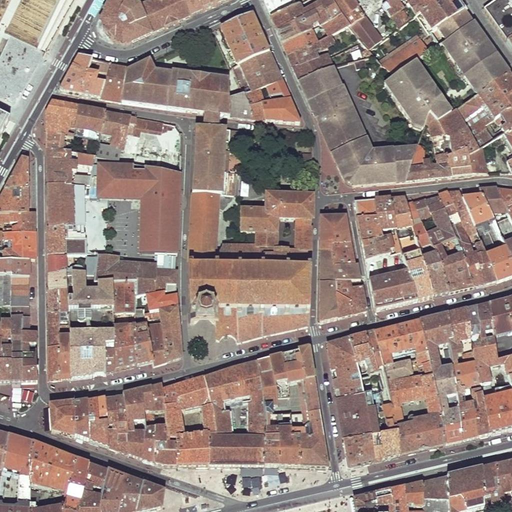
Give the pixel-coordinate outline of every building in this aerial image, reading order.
[(150,0),(151,2),(140,7),(125,0),(109,0),(102,13),(102,24),(104,32),(110,41),(114,43),(119,45),(126,46),(132,45),(139,41),(221,5),(226,3),(229,0),(150,0)] [(261,0),(265,7),(270,19),(298,7),(294,0),(261,0)] [(347,26),(366,18),(375,12),(371,6),(361,12),(352,0),(334,0),(331,3),(334,8),(342,19),(347,26)] [(393,0),(384,6),(392,18),(401,11),(405,9),(398,0),(393,0)] [(416,0),(410,4),(407,6),(416,18),(440,0),(416,0)] [(440,0),(416,18),(428,36),(437,30),(463,12),(457,2),(455,0),(440,0)] [(511,0),(500,0),(484,11),(506,42),(511,51),(511,0)] [(298,7),(270,19),(273,26),(277,32),(334,8),(331,3),(330,2),(302,14),(298,7)] [(334,8),(277,32),(279,39),(282,45),(311,33),(309,28),(318,24),(320,29),(326,26),(342,19),(334,8)] [(392,18),(400,30),(409,22),(401,11),(392,18)] [(463,12),(437,30),(445,44),(472,24),(468,18),(463,12)] [(240,67),(269,55),(254,21),(251,16),(226,28),(222,30),(238,68),(240,67)] [(346,27),(369,53),(384,42),(366,18),(347,26),(346,27)] [(326,26),(330,35),(346,27),(347,26),(342,19),(326,26)] [(479,98),(509,77),(500,64),(482,37),(472,24),(445,44),(441,47),(479,98)] [(311,33),(282,45),(284,50),(286,54),(314,41),(311,33)] [(330,37),(288,57),(290,63),(293,70),(317,59),(314,53),(333,42),(330,37)] [(380,64),(382,66),(420,42),(417,38),(380,64)] [(382,66),(394,77),(414,64),(429,55),(420,42),(382,66)] [(271,60),(269,55),(240,67),(251,96),(281,84),(271,60)] [(74,65),(59,90),(61,94),(67,95),(100,101),(111,67),(78,57),(74,65)] [(328,58),(295,73),(297,79),(299,83),(332,70),(333,69),(328,58)] [(363,59),(354,62),(357,69),(365,67),(363,59)] [(149,63),(145,65),(150,77),(146,109),(194,115),(204,116),(220,118),(229,119),(228,102),(229,82),(200,78),(171,74),(171,75),(155,73),(149,63)] [(394,77),(383,84),(412,127),(423,131),(424,129),(426,121),(431,120),(437,125),(451,116),(414,64),(394,77)] [(128,72),(120,104),(133,107),(146,109),(150,77),(145,65),(130,74),(128,72)] [(111,67),(100,101),(110,103),(120,104),(128,72),(111,67)] [(332,70),(299,83),(321,133),(343,181),(347,190),(349,190),(352,190),(406,184),(416,149),(371,154),(342,88),(340,88),(332,70)] [(499,119),(511,109),(511,80),(509,77),(479,98),(494,122),(499,119)] [(15,102),(23,88),(12,82),(4,95),(15,102)] [(272,104),(290,102),(286,93),(281,84),(251,96),(243,99),(248,111),(264,106),(260,96),(267,93),(272,104)] [(494,122),(479,98),(451,116),(437,125),(441,142),(444,144),(467,130),(481,151),(503,137),(500,132),(495,135),(489,125),(494,122)] [(243,99),(228,102),(229,119),(235,120),(252,122),(248,111),(243,99)] [(248,111),(252,122),(271,124),(298,127),(300,125),(292,107),(290,102),(272,104),(264,106),(248,111)] [(46,126),(46,136),(63,138),(65,138),(68,120),(76,121),(78,109),(55,105),(53,104),(52,105),(46,115),(46,126)] [(91,111),(78,109),(76,121),(74,132),(100,137),(104,114),(91,111)] [(503,137),(511,131),(511,109),(499,119),(506,128),(500,132),(503,137)] [(0,138),(11,120),(0,114),(0,138)] [(120,117),(104,114),(100,137),(97,149),(120,153),(123,142),(126,134),(132,134),(135,120),(120,117)] [(220,118),(204,116),(203,124),(202,131),(217,131),(218,125),(220,118)] [(135,120),(132,134),(137,135),(140,127),(160,131),(176,128),(175,127),(135,120)] [(416,149),(406,184),(429,182),(452,180),(441,142),(437,125),(431,120),(426,121),(424,129),(429,130),(437,168),(430,169),(429,163),(422,163),(421,150),(416,149)] [(202,131),(195,130),(194,145),(194,169),(201,170),(203,161),(224,162),(228,162),(228,155),(236,155),(237,132),(217,131),(202,131)] [(441,142),(452,180),(461,179),(471,177),(467,159),(481,151),(467,130),(444,144),(441,142)] [(511,151),(511,162),(506,166),(511,175),(511,174),(511,131),(503,137),(511,151)] [(120,153),(97,149),(95,161),(180,175),(180,134),(176,137),(174,162),(140,156),(142,146),(123,142),(120,153)] [(63,138),(46,136),(46,144),(46,152),(61,154),(63,138)] [(467,159),(471,177),(480,176),(486,176),(481,151),(467,159)] [(47,159),(48,187),(71,188),(71,178),(76,179),(76,165),(89,167),(93,168),(95,161),(61,154),(46,152),(47,159)] [(6,189),(0,200),(0,215),(29,215),(28,162),(22,160),(6,189)] [(177,255),(180,175),(95,161),(93,168),(89,189),(88,197),(98,197),(98,198),(141,200),(139,254),(177,255)] [(218,185),(218,196),(234,198),(236,175),(228,175),(228,167),(224,166),(224,162),(203,161),(201,170),(194,169),(193,179),(193,183),(218,185)] [(71,188),(89,189),(93,168),(89,167),(87,179),(76,179),(71,178),(71,188)] [(48,208),(48,231),(71,231),(71,196),(71,188),(48,187),(48,208)] [(89,189),(71,188),(71,196),(74,196),(73,204),(88,204),(88,197),(89,189)] [(482,198),(491,217),(507,217),(496,191),(495,189),(481,190),(478,190),(482,198)] [(511,192),(509,193),(496,191),(507,217),(511,224),(511,192)] [(221,247),(217,254),(214,254),(218,196),(193,195),(191,225),(190,256),(189,264),(213,265),(310,266),(311,219),(311,203),(311,198),(268,196),(266,217),(238,217),(238,232),(254,233),(253,245),(221,247)] [(461,226),(450,195),(444,197),(440,198),(452,229),(461,226)] [(454,195),(450,195),(461,226),(470,249),(475,247),(479,246),(473,229),(462,200),(459,195),(454,195)] [(440,265),(449,295),(461,292),(474,289),(459,249),(456,250),(458,257),(447,261),(442,248),(457,243),(452,229),(440,198),(426,202),(414,206),(421,221),(433,218),(439,232),(427,235),(432,246),(435,255),(440,265)] [(491,217),(482,198),(476,199),(462,200),(473,229),(493,221),(491,217)] [(401,232),(413,229),(407,207),(405,199),(397,200),(389,201),(396,229),(399,242),(402,240),(403,240),(401,232)] [(383,201),(374,202),(377,220),(379,233),(393,230),(396,229),(389,201),(383,201)] [(377,220),(374,202),(364,203),(355,204),(357,217),(358,221),(377,220)] [(413,229),(419,249),(432,246),(427,235),(421,221),(414,206),(410,206),(407,207),(413,229)] [(0,235),(5,235),(34,234),(34,225),(34,214),(29,215),(0,215),(0,235)] [(333,247),(351,244),(350,241),(346,218),(320,219),(320,254),(333,254),(333,247)] [(377,220),(358,221),(360,234),(362,246),(380,241),(379,233),(377,220)] [(459,249),(474,289),(479,288),(484,287),(473,257),(470,249),(461,226),(452,229),(457,243),(459,249)] [(399,242),(396,229),(393,230),(394,237),(392,237),(395,252),(393,253),(394,255),(402,253),(399,242)] [(48,244),(48,259),(71,258),(71,253),(71,231),(48,231),(48,244)] [(28,262),(34,262),(34,249),(34,234),(5,235),(5,242),(13,243),(14,253),(4,254),(5,262),(28,262)] [(407,273),(417,302),(424,301),(432,299),(421,260),(420,253),(407,256),(402,240),(399,242),(402,253),(407,273)] [(380,241),(362,246),(364,255),(365,263),(388,257),(384,241),(380,241)] [(354,265),(352,255),(351,244),(333,247),(333,254),(333,269),(343,267),(354,265)] [(473,257),(484,287),(490,285),(496,284),(485,258),(479,246),(475,247),(477,256),(473,257)] [(485,258),(496,284),(506,280),(511,278),(511,263),(506,250),(485,258)] [(320,281),(320,324),(338,320),(335,286),(344,283),(344,274),(343,267),(333,269),(333,254),(320,254),(320,281)] [(421,260),(432,299),(440,297),(449,295),(440,265),(435,255),(421,260)] [(97,257),(86,258),(85,274),(94,275),(97,257)] [(167,287),(176,287),(177,273),(156,272),(156,268),(155,266),(153,266),(118,262),(118,257),(97,257),(94,275),(93,285),(97,285),(112,285),(127,284),(128,283),(135,284),(135,298),(167,290),(167,287)] [(48,268),(48,276),(65,275),(67,274),(73,274),(74,258),(71,258),(48,259),(48,268)] [(28,271),(28,262),(5,262),(0,262),(0,279),(10,279),(28,279),(28,271)] [(215,343),(219,345),(219,342),(223,339),(227,337),(231,337),(234,339),(237,344),(308,328),(310,266),(213,265),(189,264),(190,323),(216,324),(215,343)] [(344,274),(358,271),(357,267),(354,267),(354,265),(343,267),(344,274)] [(344,283),(348,283),(360,281),(358,271),(344,274),(344,283)] [(407,273),(369,283),(374,311),(377,313),(382,311),(412,304),(417,302),(407,273)] [(48,285),(48,292),(65,289),(65,275),(48,276),(48,285)] [(71,300),(66,300),(67,308),(76,308),(76,315),(82,315),(82,308),(90,308),(92,293),(83,293),(83,275),(70,276),(70,286),(71,286),(71,300)] [(0,309),(7,309),(29,309),(29,305),(28,297),(11,297),(10,279),(0,279),(0,309)] [(11,297),(28,297),(28,290),(28,279),(10,279),(11,297)] [(135,315),(135,311),(135,298),(135,284),(128,283),(127,284),(112,285),(113,308),(113,315),(135,315)] [(335,286),(338,320),(346,318),(354,316),(349,291),(348,283),(344,283),(335,286)] [(92,293),(90,308),(113,308),(112,285),(97,285),(97,293),(92,293)] [(48,304),(48,314),(59,313),(67,312),(67,308),(66,300),(65,289),(48,292),(48,304)] [(349,291),(354,316),(360,314),(366,312),(361,289),(349,291)] [(158,314),(177,310),(176,304),(176,298),(142,305),(143,311),(144,316),(158,314)] [(511,333),(511,299),(505,302),(487,306),(491,334),(492,337),(511,333)] [(491,334),(487,306),(482,307),(476,309),(481,345),(473,348),(474,353),(493,349),(491,341),(483,342),(483,335),(491,334)] [(29,322),(29,309),(7,309),(9,326),(9,341),(9,349),(11,384),(17,384),(22,384),(21,359),(16,359),(17,349),(15,349),(13,345),(13,342),(21,342),(21,335),(29,335),(29,322)] [(481,345),(476,309),(471,310),(466,312),(473,348),(481,345)] [(160,327),(166,365),(174,363),(182,360),(181,351),(178,323),(177,310),(158,314),(160,327)] [(473,348),(466,312),(456,314),(447,316),(452,341),(447,343),(448,347),(448,351),(450,360),(455,358),(461,356),(474,353),(473,348)] [(48,333),(48,350),(58,350),(58,335),(59,334),(59,313),(48,314),(48,333)] [(452,341),(447,316),(433,320),(420,323),(427,355),(435,388),(455,383),(450,360),(448,351),(445,352),(448,370),(444,371),(443,365),(438,366),(435,349),(448,347),(447,343),(452,341)] [(427,355),(420,323),(408,326),(385,332),(375,335),(384,368),(391,367),(390,361),(415,355),(415,357),(427,355)] [(0,384),(4,385),(11,384),(9,349),(5,349),(5,342),(9,341),(9,326),(1,325),(1,329),(0,343),(0,384)] [(135,328),(136,369),(144,367),(152,366),(146,327),(146,326),(135,326),(135,328)] [(146,327),(152,366),(152,369),(159,367),(166,365),(160,327),(146,327)] [(113,351),(114,373),(125,371),(136,369),(135,328),(113,328),(113,334),(113,346),(113,351)] [(58,350),(59,382),(64,381),(72,380),(69,337),(60,337),(59,334),(58,335),(58,350)] [(91,337),(92,378),(98,378),(105,377),(105,375),(105,351),(105,346),(113,346),(113,334),(101,334),(102,337),(91,337)] [(36,335),(29,335),(21,335),(21,342),(21,359),(22,384),(29,384),(37,384),(37,378),(36,354),(27,354),(27,347),(36,346),(36,335)] [(69,337),(72,380),(92,378),(91,337),(86,338),(83,335),(68,335),(69,337)] [(370,336),(365,337),(376,371),(384,368),(375,335),(370,336)] [(357,339),(350,341),(356,368),(365,366),(369,380),(377,377),(376,371),(365,337),(357,339)] [(356,368),(350,341),(338,344),(327,348),(329,361),(332,375),(357,371),(356,368)] [(479,387),(488,438),(505,434),(511,432),(511,397),(511,396),(493,400),(484,365),(494,362),(493,349),(474,353),(461,356),(464,368),(476,366),(479,387)] [(48,363),(48,383),(53,382),(59,382),(58,350),(48,350),(48,363)] [(105,351),(105,375),(110,374),(114,373),(113,351),(105,351)] [(312,424),(319,423),(313,387),(308,351),(282,358),(257,364),(260,410),(273,409),(272,400),(289,397),(288,387),(301,384),(308,424),(312,424)] [(395,428),(399,458),(422,453),(444,448),(444,425),(435,388),(427,355),(415,357),(420,381),(412,382),(409,364),(391,367),(384,368),(389,385),(391,407),(399,406),(426,402),(430,419),(415,422),(414,420),(412,418),(410,419),(408,420),(407,422),(408,424),(409,426),(402,427),(395,428)] [(459,412),(461,443),(469,442),(477,440),(472,406),(464,408),(463,392),(470,391),(470,389),(474,388),(479,387),(476,366),(464,368),(456,370),(454,366),(456,366),(455,358),(450,360),(455,383),(458,397),(459,412)] [(511,359),(503,361),(507,378),(511,376),(511,359)] [(257,364),(235,369),(204,380),(212,437),(208,438),(209,469),(214,470),(231,470),(232,469),(250,470),(250,468),(263,469),(261,420),(260,410),(257,364)] [(357,371),(332,375),(334,389),(336,402),(363,397),(360,382),(357,371)] [(369,380),(360,382),(363,397),(336,402),(339,422),(343,444),(371,440),(385,437),(382,408),(381,395),(383,394),(377,377),(369,380)] [(165,414),(165,430),(166,440),(176,440),(176,446),(177,469),(183,469),(209,469),(208,438),(212,437),(204,380),(183,387),(162,393),(165,414)] [(444,425),(444,448),(452,446),(461,443),(459,412),(449,414),(447,399),(458,397),(455,383),(435,388),(444,425)] [(155,388),(149,389),(153,414),(165,414),(162,393),(161,387),(155,388)] [(472,406),(477,440),(482,439),(488,438),(479,387),(474,388),(475,394),(471,394),(471,400),(473,399),(475,406),(472,406)] [(153,414),(149,389),(135,392),(122,395),(122,398),(124,424),(144,422),(143,414),(153,414)] [(117,399),(113,400),(115,425),(115,426),(124,426),(124,424),(122,398),(117,399)] [(106,419),(105,401),(105,399),(100,401),(96,403),(97,419),(106,419)] [(115,425),(113,400),(109,401),(105,401),(106,419),(106,426),(115,425)] [(97,419),(96,403),(91,404),(86,404),(86,415),(86,420),(97,419)] [(79,406),(72,407),(73,415),(86,415),(86,404),(79,406)] [(399,406),(391,407),(382,408),(385,437),(371,440),(372,465),(386,461),(399,458),(395,428),(402,427),(399,406)] [(61,407),(50,408),(52,434),(66,436),(75,440),(75,439),(73,420),(73,415),(72,407),(61,407)] [(261,420),(263,469),(283,469),(323,471),(328,471),(327,462),(324,447),(319,423),(312,424),(314,438),(306,438),(305,428),(287,431),(288,439),(277,439),(274,418),(261,420)] [(73,420),(75,439),(80,440),(87,443),(86,426),(86,420),(73,420)] [(97,426),(86,426),(87,443),(92,445),(101,448),(107,450),(107,439),(111,439),(111,433),(107,433),(106,427),(98,427),(97,426)] [(155,430),(144,430),(144,437),(143,463),(149,465),(154,466),(155,430)] [(155,430),(154,466),(165,469),(171,469),(177,469),(176,446),(167,446),(166,440),(165,430),(155,430)] [(116,432),(111,433),(111,439),(107,439),(107,450),(112,452),(117,454),(116,437),(116,432)] [(125,436),(116,437),(117,454),(121,455),(126,457),(125,436)] [(133,436),(125,436),(126,457),(134,460),(143,463),(144,437),(133,436)] [(0,510),(0,511),(29,511),(31,492),(31,486),(34,445),(20,441),(13,439),(8,438),(3,471),(20,477),(18,510),(0,510)] [(345,457),(347,470),(360,468),(372,465),(371,440),(343,444),(345,457)] [(31,486),(68,494),(70,490),(78,461),(58,454),(34,445),(31,486)] [(70,490),(83,492),(85,485),(90,466),(83,463),(78,461),(70,490)] [(501,466),(495,468),(496,511),(511,511),(510,501),(502,501),(502,499),(505,498),(504,496),(510,496),(508,465),(501,466)] [(90,466),(85,485),(103,491),(107,472),(98,469),(90,466)] [(487,470),(479,471),(482,501),(491,500),(491,511),(496,511),(495,468),(487,470)] [(264,483),(278,484),(279,470),(265,469),(264,483)] [(455,477),(447,479),(449,511),(481,511),(483,511),(482,501),(479,471),(472,473),(455,477)] [(101,499),(98,511),(118,511),(126,480),(117,476),(107,472),(103,491),(101,499)] [(434,482),(422,485),(424,510),(424,511),(449,511),(447,479),(434,482)] [(126,480),(118,511),(136,511),(142,486),(135,483),(126,480)] [(413,487),(405,489),(407,511),(414,511),(415,511),(424,510),(422,485),(413,487)] [(142,486),(136,511),(146,511),(161,509),(162,503),(164,493),(153,489),(148,488),(142,486)] [(398,491),(391,493),(392,511),(424,511),(424,510),(415,511),(407,511),(405,489),(398,491)] [(31,492),(29,511),(64,511),(65,508),(37,511),(37,493),(31,492)] [(382,495),(375,496),(376,511),(392,511),(391,493),(382,495)] [(81,503),(78,511),(98,511),(101,499),(83,495),(81,503)] [(353,502),(355,511),(376,511),(375,496),(364,499),(353,502)] [(65,508),(64,511),(78,511),(81,503),(67,499),(65,508)]
